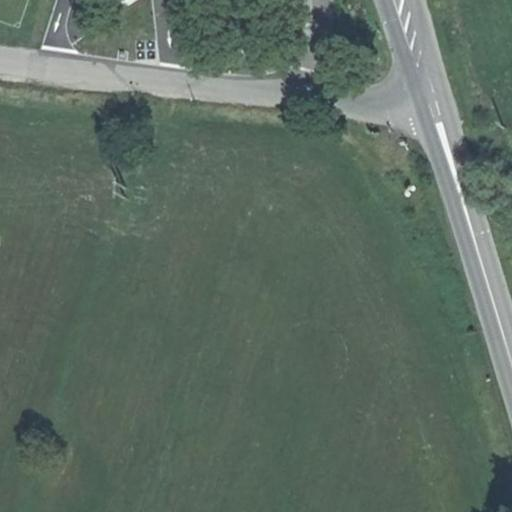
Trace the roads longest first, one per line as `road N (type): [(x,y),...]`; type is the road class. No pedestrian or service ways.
road 1 (unclassified): [(431,94),(372,104),(0,58)]
road 2 (secondary): [(511,361),(431,94)]
